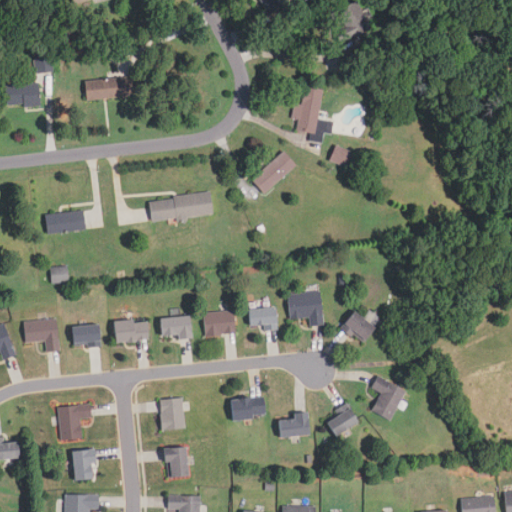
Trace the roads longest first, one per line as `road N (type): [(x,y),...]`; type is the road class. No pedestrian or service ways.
road 1 (residential): [(0,162),(224,130),(238,114),(242,75),(203,0)]
road 2 (residential): [(321,371),(267,364),(0,397)]
road 3 (residential): [(134,511),(122,378)]
